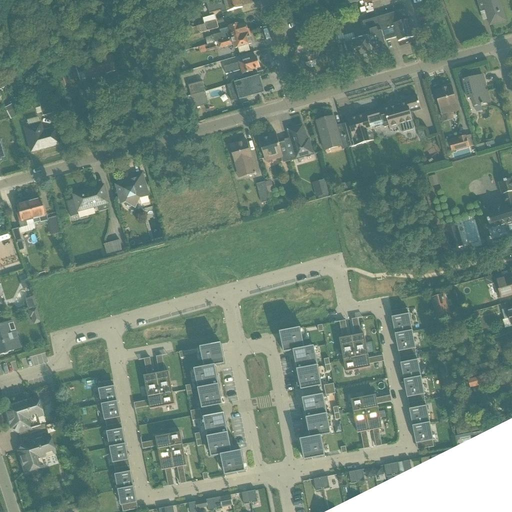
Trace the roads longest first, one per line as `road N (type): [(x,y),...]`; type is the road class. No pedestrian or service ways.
road 1 (residential): [(228,293),(336,264),(346,312),(380,306),(407,448),(294,469)]
road 2 (residential): [(0,185),(292,103)]
road 3 (residential): [(258,475),(142,496),(111,326)]
road 4 (residential): [(292,103),(496,49)]
road 5 (residential): [(294,469),(268,343),(240,348)]
road 6 (residential): [(0,383),(62,363),(59,341),(111,326)]
road 7 (residential): [(240,348),(234,349),(258,475)]
road 8 (residential): [(111,326),(228,293)]
